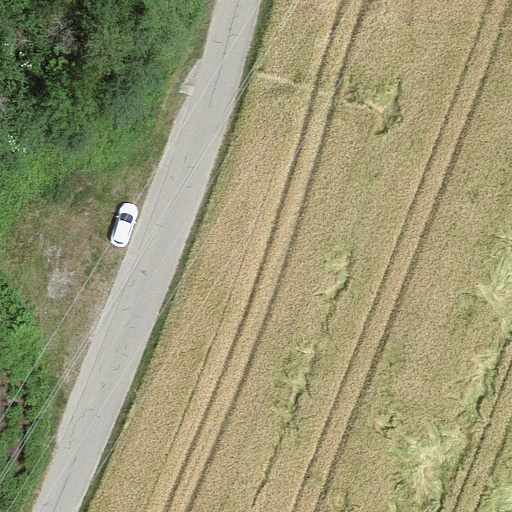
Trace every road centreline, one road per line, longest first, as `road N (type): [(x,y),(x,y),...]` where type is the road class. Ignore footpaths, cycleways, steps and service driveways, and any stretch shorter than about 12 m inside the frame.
road 1 (unclassified): [(67,511),(174,248),(238,0)]
road 2 (track): [(66,511),(0,290)]
